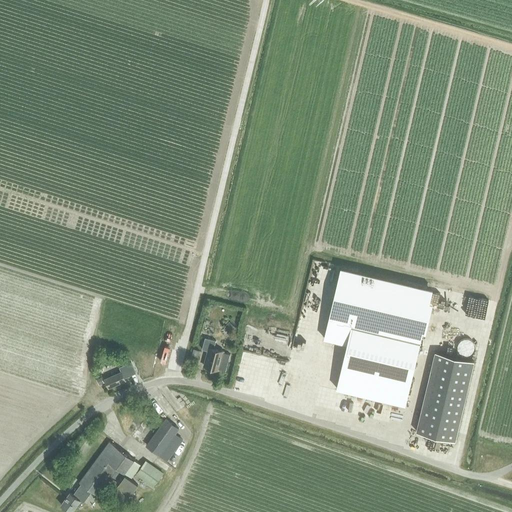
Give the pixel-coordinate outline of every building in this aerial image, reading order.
[(340,270),(324,338),(347,343),(336,388),(405,405),(432,292),(340,270)] [(229,322),(224,326),(230,332),(235,328),(229,322)] [(218,370),(219,369),(225,370),(230,354),(223,352),(223,351),(213,348),(216,340),(205,337),(202,349),(208,351),(204,366),(218,370)] [(435,352),(416,431),(455,441),(474,361),(435,352)] [(122,371),(104,379),(108,389),(126,381),(124,378),(122,371)] [(165,419),(146,445),(167,460),(182,440),(175,434),(179,429),(165,419)] [(70,493),(62,504),(66,508),(71,511),(81,501),(83,503),(92,491),(97,495),(108,481),(117,488),(115,490),(111,495),(123,506),(128,499),(138,485),(125,476),(119,484),(111,477),(118,468),(125,473),(132,477),(141,465),(135,460),(126,454),(110,442),(80,482),(82,484),(73,495),(70,493)] [(138,474),(137,475),(153,486),(158,480),(162,473),(146,462),(143,467),(138,474)]
